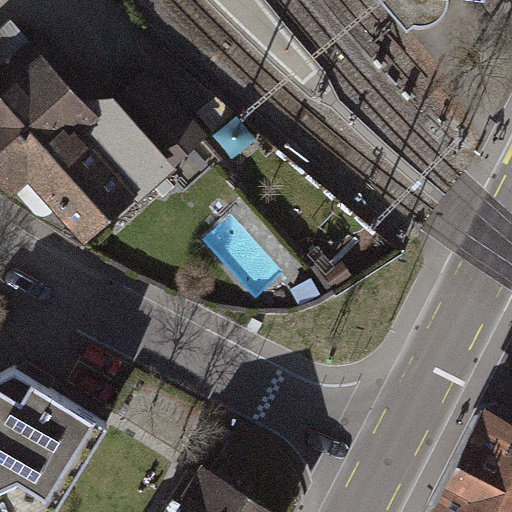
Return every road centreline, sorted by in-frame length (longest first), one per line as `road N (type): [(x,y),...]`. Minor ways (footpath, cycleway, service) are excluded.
road 1 (tertiary): [(0,249),(387,460)]
road 2 (tertiary): [(387,460),(511,217)]
